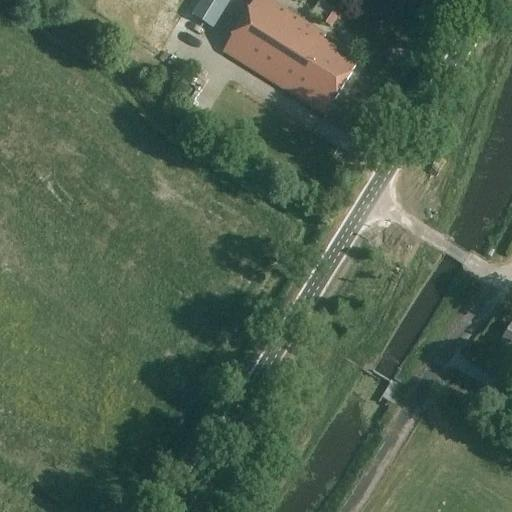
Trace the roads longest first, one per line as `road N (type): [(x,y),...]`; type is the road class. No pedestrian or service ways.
road 1 (tertiary): [(176,511),(371,197)]
road 2 (unclassified): [(350,511),(502,281)]
road 3 (tertiary): [(371,197),(493,0)]
road 4 (unclassified): [(371,197),(502,281)]
